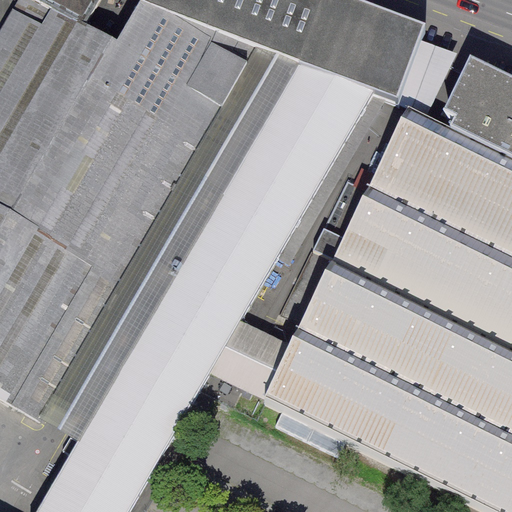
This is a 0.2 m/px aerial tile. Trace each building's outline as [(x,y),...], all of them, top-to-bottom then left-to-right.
[(81,26),(30,0),(24,0),(0,42),(0,402),(46,430),(275,58),(142,9),(120,43),(81,26)] [(30,0),(81,26),(100,0),(30,0)] [(400,105),(428,30),(348,0),(145,0),(142,9),(275,58),(299,67),(373,95),(400,105)] [(275,58),(46,430),(77,448),(299,67),(275,58)] [(271,403),(490,511),(511,511),(511,79),(478,63),(444,132),(410,115),(298,347),(271,403)] [(77,448),(39,511),(130,511),(211,375),(242,320),(373,95),(299,67),(77,448)] [(298,347),(242,320),(211,375),(271,403),(298,347)]
